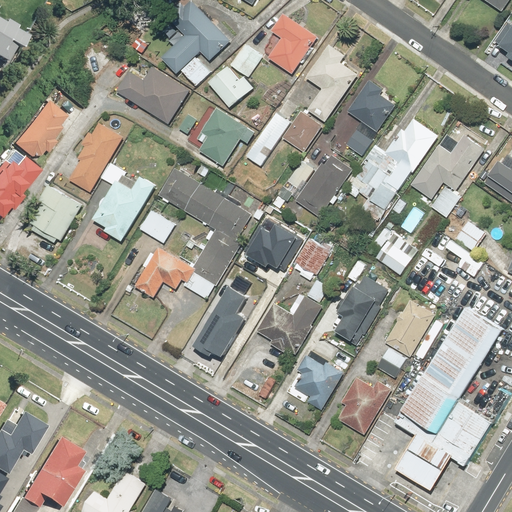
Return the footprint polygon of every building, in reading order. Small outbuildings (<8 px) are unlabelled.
[(215,72),(202,59),(207,54),(214,61),(236,40),(196,0),(184,0),(171,14),(190,34),(167,57),(199,89),(215,72)] [(511,3),(511,0),(490,0),(507,11),(511,3)] [(321,38),(287,16),(276,32),(287,39),(274,59),(298,74),(321,38)] [(0,72),(16,45),(19,47),(27,34),(16,28),(19,23),(8,17),(6,22),(0,18),(0,72)] [(511,29),(503,43),(511,49),(511,50),(511,54),(511,29)] [(108,57),(88,41),(69,64),(89,80),(108,57)] [(329,121),(362,73),(346,62),(353,53),(337,42),(312,79),(326,88),(312,109),(329,121)] [(249,78),(270,61),(256,43),(232,62),(235,66),(215,83),(235,109),(259,90),(249,78)] [(134,73),(121,94),(172,126),(195,90),(156,65),(146,81),(134,73)] [(389,89),(374,79),(351,111),(382,134),(402,106),(385,94),(389,89)] [(46,101),(11,144),(31,160),(39,150),(43,153),(57,136),(53,132),(66,117),(46,101)] [(260,129),(210,102),(201,119),(191,114),(183,129),(193,134),(189,141),(204,149),(201,154),(227,168),(244,138),(252,143),(260,129)] [(306,109),(286,137),(308,153),(328,125),(306,109)] [(265,166),(293,121),(277,111),(249,156),(265,166)] [(442,136),(415,117),(379,167),(367,159),(344,191),(357,200),(363,191),(373,197),(366,207),(383,219),(442,136)] [(83,158),(68,180),(90,195),(127,141),(100,122),(78,155),(83,158)] [(361,128),(350,145),(365,155),(377,138),(361,128)] [(441,143),(416,185),(437,198),(446,183),(461,191),(486,151),(464,137),(455,152),(441,143)] [(40,172),(12,153),(0,169),(0,217),(1,218),(10,206),(13,209),(22,196),(18,193),(24,185),(28,189),(40,172)] [(355,170),(331,154),(312,183),(307,179),(294,198),(323,217),(355,170)] [(511,163),(504,158),(493,174),(511,188),(511,163)] [(118,185),(98,219),(111,227),(109,230),(126,241),(160,184),(146,176),(143,180),(114,163),(105,177),(118,185)] [(176,168),(162,195),(241,238),(255,212),(176,168)] [(66,239),(87,204),(55,185),(33,220),(66,239)] [(465,199),(448,187),(435,206),(452,218),(465,199)] [(153,211),(143,228),(167,243),(178,226),(153,211)] [(471,219),(457,238),(475,252),(489,232),(471,219)] [(385,249),(378,258),(404,277),(426,249),(390,222),(375,242),(385,249)] [(275,264),(287,271),(307,239),(282,223),(276,232),(265,225),(248,252),(273,267),(275,264)] [(223,285),(247,246),(219,228),(196,266),(166,248),(141,288),(159,299),(169,283),(179,289),(183,282),(210,299),(219,283),(223,285)] [(320,276),(335,250),(311,237),(294,267),(315,279),(317,275),(320,276)] [(494,269),(461,244),(454,254),(464,261),(458,269),(494,296),(501,287),(488,278),(494,269)] [(392,291),(365,275),(343,313),(349,316),(340,333),(361,345),(392,291)] [(308,296),(298,315),(277,303),(260,335),(299,356),(327,303),(324,301),(331,287),(318,280),(309,296),(308,296)] [(232,282),(196,340),(217,353),(219,349),(225,352),(249,315),(242,311),(252,295),(232,282)] [(438,286),(433,293),(449,303),(453,295),(438,286)] [(437,315),(409,300),(387,342),(392,345),(381,367),(403,379),(437,315)] [(506,328),(469,305),(398,419),(420,432),(399,466),(432,487),(453,453),(469,463),(493,423),(460,403),(506,328)] [(448,324),(440,319),(419,355),(427,360),(448,324)] [(349,374),(312,352),(301,370),(308,374),(299,389),(309,395),(306,400),(326,412),(349,374)] [(368,434),(394,388),(378,380),(376,384),(360,375),(345,401),(350,404),(341,419),(368,434)] [(3,417),(0,423),(0,471),(8,475),(21,449),(31,454),(45,426),(19,413),(15,423),(3,417)] [(11,510),(13,511),(34,511),(45,496),(61,506),(85,470),(76,465),(84,451),(60,435),(11,510)] [(133,511),(150,481),(126,468),(111,497),(97,489),(85,511),(86,511),(133,511)] [(176,495),(160,487),(145,511),(172,511),(168,509),(176,495)]
